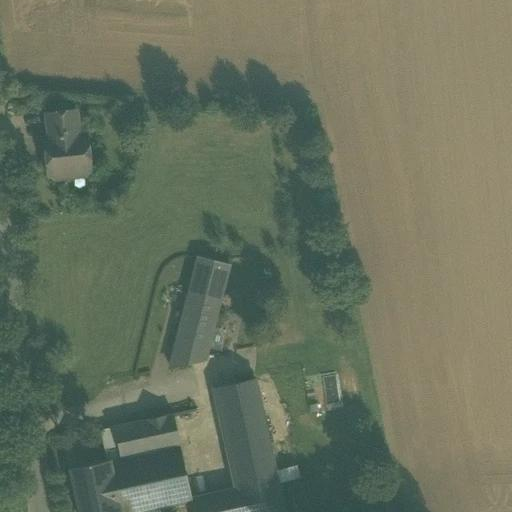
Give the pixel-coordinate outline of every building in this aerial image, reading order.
[(79,109),(44,113),(46,137),(81,133),(79,109)] [(46,137),(42,137),(47,178),(51,178),(54,182),(86,178),(88,174),(92,174),(88,133),(81,133),(46,137)] [(197,260),(168,374),(209,365),(233,270),(197,260)] [(286,511),(256,379),(211,388),(233,487),(189,497),(191,503),(192,511),(286,511)] [(121,457),(68,469),(76,511),(148,511),(191,503),(189,497),(173,413),(112,426),(121,457)]
